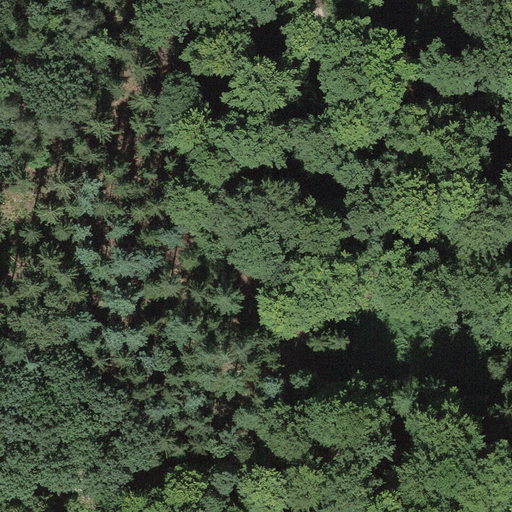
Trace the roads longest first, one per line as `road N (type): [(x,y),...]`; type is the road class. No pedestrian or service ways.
road 1 (track): [(511,446),(403,447),(0,496)]
road 2 (track): [(316,0),(327,50),(353,88),(404,111),(458,113),(511,79)]
